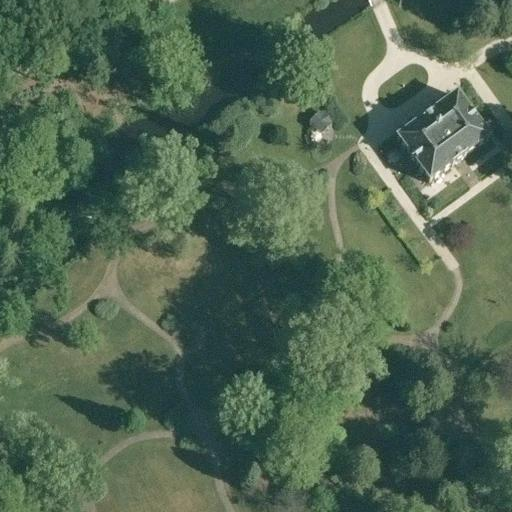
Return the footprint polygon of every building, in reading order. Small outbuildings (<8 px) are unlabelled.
[(429,185),(488,141),(456,98),(397,142),(429,185)] [(319,114),(309,124),(310,128),(322,137),(332,126),(324,114),(319,114)] [(505,311),(498,271),(477,275),(483,315),(505,311)] [(388,429),(390,415),(359,410),(357,424),(388,429)] [(345,475),(335,479),(338,488),(348,484),(345,475)]
